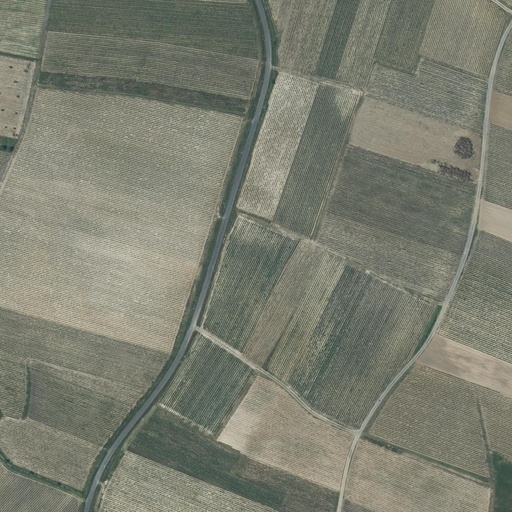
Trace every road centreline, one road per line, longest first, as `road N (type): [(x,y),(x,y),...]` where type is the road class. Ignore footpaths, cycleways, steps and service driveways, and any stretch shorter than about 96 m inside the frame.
road 1 (unclassified): [(258,0),(266,78),(194,326),(105,464),(87,511)]
road 2 (track): [(511,24),(494,69),(469,241),(447,304),(357,435),(339,511)]
road 3 (track): [(357,435),(308,411),(194,326)]
road 4 (track): [(49,0),(19,137),(0,179)]
